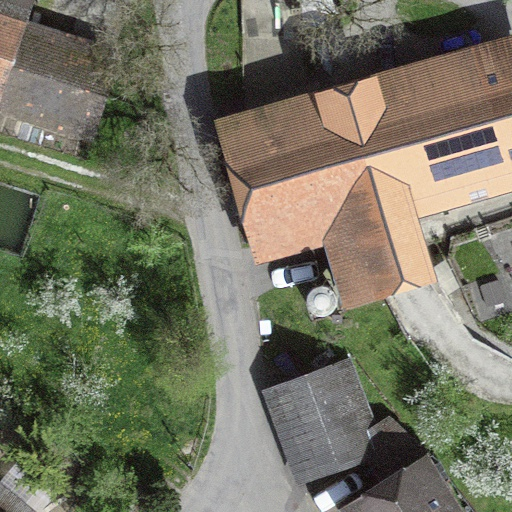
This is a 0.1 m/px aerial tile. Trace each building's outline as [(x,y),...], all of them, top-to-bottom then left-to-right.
[(0,0),(0,104),(91,135),(117,58),(23,27),(31,0),(0,0)] [(252,239),(325,218),(350,304),(383,294),(379,285),(423,272),(402,196),(476,175),(481,189),(511,180),(511,61),(225,143),(252,239)] [(309,377),(268,392),(295,468),(337,453),(309,377)] [(456,511),(423,460),(347,507),(349,511),(456,511)] [(0,511),(27,511),(0,489),(0,511)]
